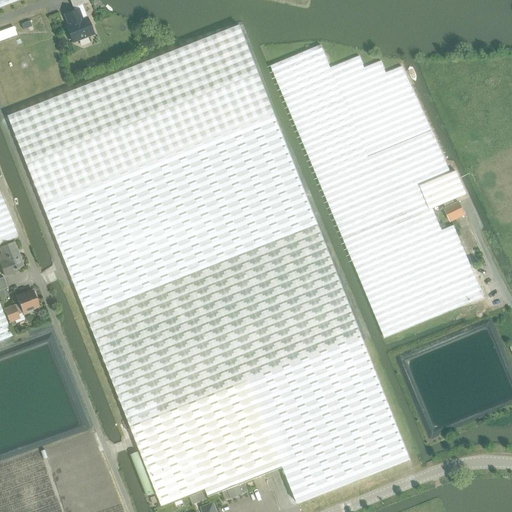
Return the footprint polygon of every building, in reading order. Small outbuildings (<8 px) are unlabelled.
[(87,3),(86,0),(70,0),(73,8),(87,3)] [(82,21),(78,10),(65,16),(69,26),(67,27),(69,34),(68,36),(70,40),(72,41),(73,43),(93,35),(87,19),(82,21)] [(239,25),(9,116),(130,427),(249,380),(283,468),(297,503),(410,459),(239,25)] [(433,211),(432,209),(424,184),(450,174),(432,136),(401,67),(385,74),(380,62),(363,69),(358,57),(330,69),(321,45),(270,67),(344,243),(384,339),(484,297),(472,268),(454,225),(446,229),(442,231),(439,224),(433,211)] [(441,206),(444,205),(452,200),(461,196),(466,194),(455,172),(450,174),(424,184),(432,209),(441,206)] [(0,245),(18,238),(2,196),(0,195),(0,341),(12,337),(0,306),(0,245)] [(444,205),(446,209),(454,205),(452,200),(444,205)] [(446,209),(444,210),(450,222),(464,215),(458,203),(454,205),(446,209)] [(17,270),(23,267),(14,244),(0,249),(0,251),(1,255),(0,255),(0,266),(5,278),(17,274),(16,271),(17,271),(17,270)] [(0,298),(8,296),(6,289),(0,291),(0,298)] [(39,307),(36,298),(37,297),(35,292),(33,292),(33,291),(15,298),(18,305),(4,310),(9,323),(20,319),(18,315),(22,313),(22,315),(28,313),(28,311),(39,307)] [(465,315),(462,309),(453,313),(455,319),(465,315)] [(245,483),(283,468),(249,380),(130,427),(162,506),(205,489),(209,497),(222,491),(226,500),(248,491),(245,483)] [(204,491),(189,496),(193,504),(207,499),(204,491)]
